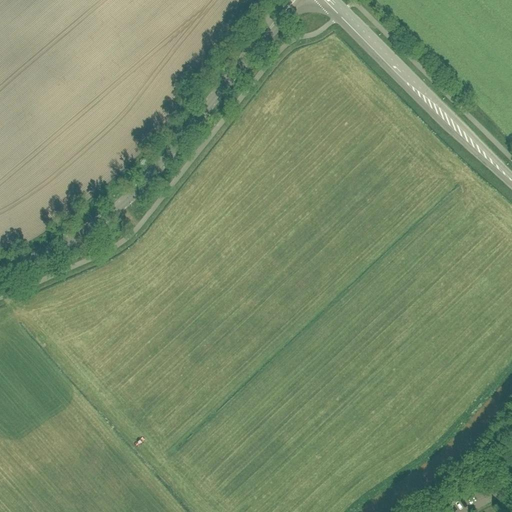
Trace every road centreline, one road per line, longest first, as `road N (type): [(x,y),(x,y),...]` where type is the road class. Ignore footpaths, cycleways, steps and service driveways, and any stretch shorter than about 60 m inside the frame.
road 1 (tertiary): [(0,274),(79,234),(131,195),(295,0)]
road 2 (tertiary): [(511,182),(329,0)]
